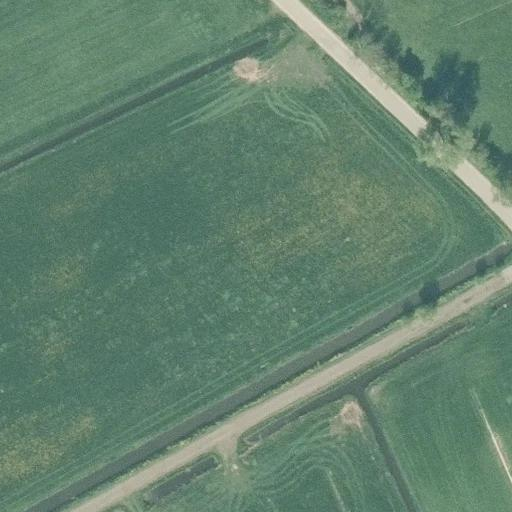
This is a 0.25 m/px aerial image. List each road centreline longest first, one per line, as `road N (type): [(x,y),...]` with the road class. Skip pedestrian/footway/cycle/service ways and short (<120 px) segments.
road 1 (track): [(85,511),(511,274)]
road 2 (unclassified): [(511,216),(283,0)]
